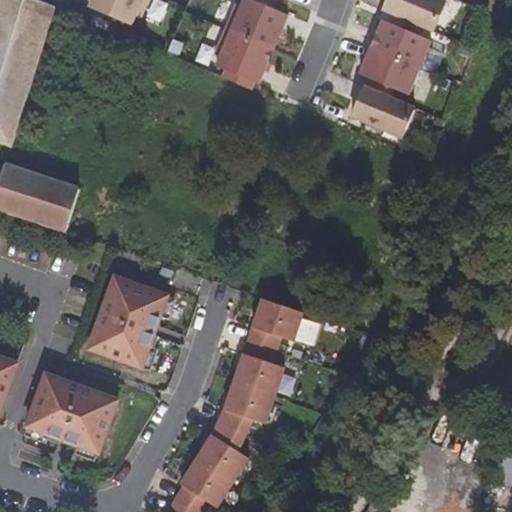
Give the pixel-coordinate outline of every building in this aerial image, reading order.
[(0,0),(0,142),(11,146),(52,10),(29,0),(0,0)] [(148,0),(92,0),(89,10),(130,27),(135,17),(140,19),(148,0)] [(244,0),(241,8),(235,6),(224,31),(272,51),(287,17),(247,0),(244,0)] [(444,6),(431,0),(387,0),(382,12),(408,23),(418,28),(432,33),(444,6)] [(404,32),(382,23),(371,50),(419,70),(430,44),(414,37),(404,32)] [(418,28),(408,23),(404,32),(414,37),(418,28)] [(272,51),(224,31),(213,55),(218,57),(214,67),(223,71),(220,79),(250,91),(253,84),(257,86),(272,51)] [(419,70),(371,50),(359,77),(380,86),(391,91),(407,97),(419,70)] [(391,91),(380,86),(376,94),(387,100),(391,91)] [(376,94),(364,89),(351,119),(400,140),(413,110),(387,100),(376,94)] [(78,190),(5,166),(0,179),(0,211),(66,232),(78,190)] [(165,296),(113,277),(83,347),(143,369),(153,348),(148,346),(153,335),(149,333),(165,296)] [(302,314),(261,300),(216,409),(203,433),(169,480),(172,483),(162,502),(159,511),(191,511),(192,509),(198,497),(205,502),(240,455),(229,448),(246,417),(257,422),(280,367),(267,363),(278,337),(290,342),(302,314)] [(0,384),(9,361),(0,357),(0,384)] [(109,398),(38,372),(15,433),(36,440),(38,436),(49,441),(51,436),(70,443),(90,450),(109,398)]
